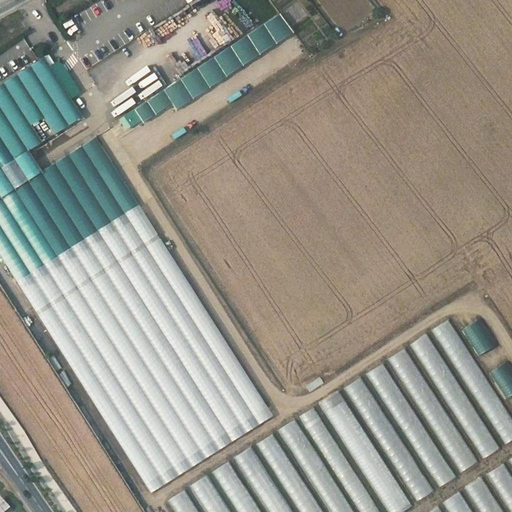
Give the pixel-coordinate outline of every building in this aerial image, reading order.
[(280,16),(253,32),(275,68),(302,52),(280,16)] [(184,76),(199,63),(188,49),(173,62),(184,76)] [(43,59),(0,85),(0,168),(42,142),(32,124),(44,117),(55,133),(81,117),(43,59)] [(147,102),(138,107),(145,118),(153,113),(147,102)] [(125,128),(141,122),(136,110),(120,117),(125,128)] [(96,137),(0,197),(0,254),(152,494),(274,417),(96,137)] [(511,418),(448,320),(431,331),(504,444),(511,439),(511,418)] [(426,334),(410,345),(483,459),(500,448),(426,334)] [(404,348),(387,359),(460,473),(477,461),(404,348)] [(486,361),(495,354),(492,349),(482,356),(486,361)] [(382,363),(366,374),(438,488),(456,476),(382,363)] [(360,377),(343,388),(416,501),(433,490),(360,377)] [(338,391),(318,403),(388,511),(399,511),(411,505),(338,391)] [(380,511),(313,407),(299,416),(359,511),(380,511)] [(353,511),(294,419),(277,430),(329,511),(353,511)] [(323,511),(272,433),(255,444),(299,511),(323,511)] [(292,511),(250,446),(233,457),(268,511),(292,511)] [(261,511),(228,460),(211,472),(237,511),(261,511)] [(511,511),(511,476),(503,463),(486,474),(510,511),(511,511)] [(230,511),(206,475),(188,486),(205,511),(230,511)] [(504,511),(481,477),(463,489),(478,511),(504,511)] [(198,511),(183,489),(167,500),(174,511),(198,511)] [(472,511),(459,491),(442,503),(447,511),(472,511)] [(0,497),(0,511),(5,511),(10,508),(0,497)]
